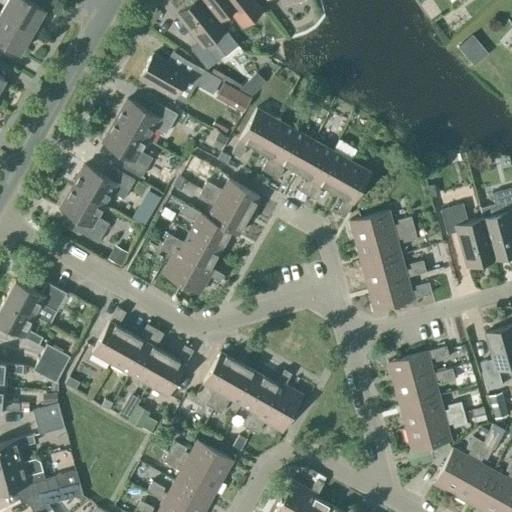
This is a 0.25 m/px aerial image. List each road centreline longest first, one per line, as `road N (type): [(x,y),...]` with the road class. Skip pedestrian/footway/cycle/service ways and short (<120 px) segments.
road 1 (residential): [(333,308),(189,331),(0,224)]
road 2 (residential): [(0,199),(103,4)]
road 3 (residential): [(343,335),(511,290)]
road 4 (residential): [(380,495),(343,335)]
